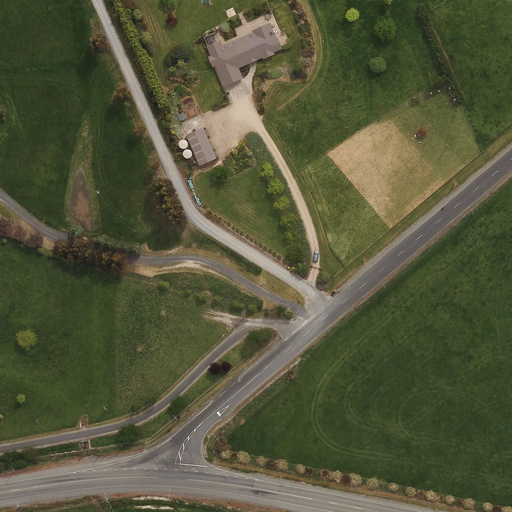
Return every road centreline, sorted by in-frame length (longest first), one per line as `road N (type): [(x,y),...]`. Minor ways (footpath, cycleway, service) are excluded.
road 1 (unclassified): [(511,158),(200,423),(180,448),(174,477)]
road 2 (unknown): [(72,0),(164,215),(323,318)]
road 3 (unknown): [(295,342),(256,326),(238,328),(115,425),(0,451)]
road 4 (primary): [(378,511),(174,477)]
road 5 (primary): [(174,477),(0,492)]
